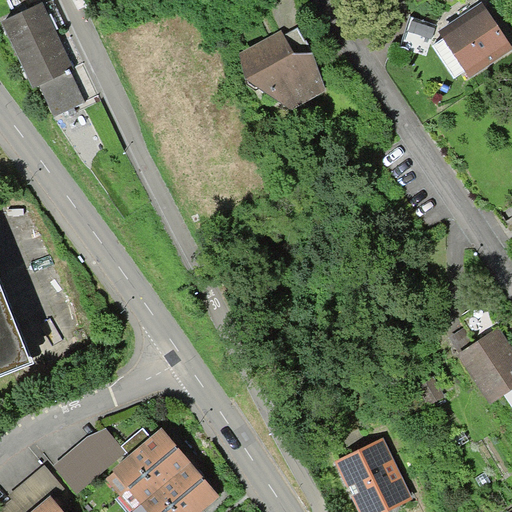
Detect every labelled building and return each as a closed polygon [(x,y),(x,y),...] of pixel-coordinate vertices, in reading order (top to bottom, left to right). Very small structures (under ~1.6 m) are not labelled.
[(68,72),(69,72),(38,6),(2,23),(33,89),(36,87),(52,119),(83,105),(68,72)] [(508,49),(480,8),(439,36),(467,77),(508,49)] [(424,58),(434,27),(407,18),(397,50),(424,58)] [(303,43),(295,30),(243,59),(248,79),(285,104),(317,87),(311,71),(309,72),(303,61),(307,58),(306,57),(311,55),(304,42),(303,43)] [(511,218),(500,226),(510,240),(511,238),(511,218)] [(0,377),(32,365),(0,285),(0,377)] [(511,356),(496,332),(500,329),(483,304),(458,321),(473,345),(457,356),(489,404),(511,388),(511,356)] [(414,413),(440,398),(430,380),(417,388),(414,383),(401,391),(414,413)] [(113,473),(127,489),(174,449),(160,433),(113,473)] [(108,439),(95,450),(107,465),(120,454),(108,439)] [(336,464),(359,511),(379,511),(406,499),(379,443),(336,464)] [(92,446),(81,456),(96,474),(107,465),(95,450),(92,446)] [(187,464),(174,449),(127,489),(140,504),(187,464)] [(81,456),(70,465),(86,484),(96,474),(81,456)] [(162,511),(200,480),(187,464),(140,504),(131,511),(162,511)] [(75,493),(86,484),(70,465),(59,474),(75,493)] [(59,490),(44,472),(32,481),(48,500),(59,490)] [(162,511),(195,511),(214,497),(200,480),(162,511)] [(37,509),(48,500),(32,481),(22,490),(37,509)] [(21,511),(33,511),(37,509),(22,490),(11,499),(14,503),(21,511)] [(35,511),(58,511),(49,500),(35,511)] [(21,511),(14,503),(3,511),(21,511)]
